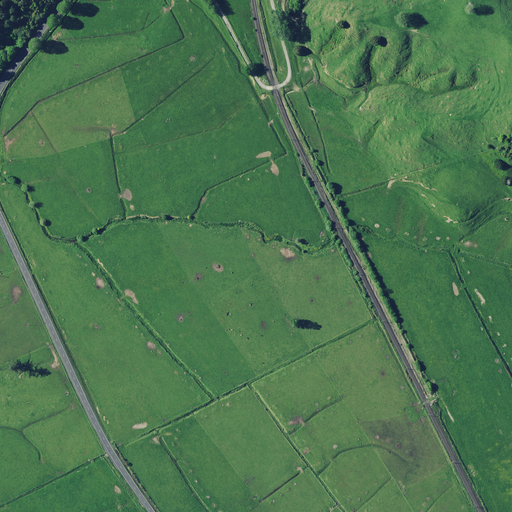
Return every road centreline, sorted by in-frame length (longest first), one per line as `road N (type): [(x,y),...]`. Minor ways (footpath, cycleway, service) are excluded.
road 1 (primary): [(150,511),(99,429),(0,217)]
road 2 (unclassified): [(275,0),(288,69),(275,87),(256,78),(216,0)]
